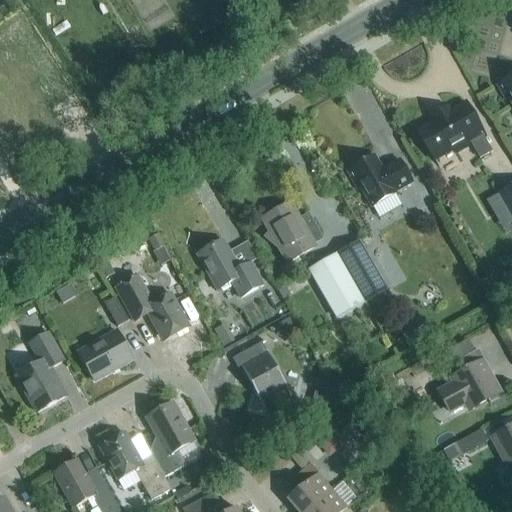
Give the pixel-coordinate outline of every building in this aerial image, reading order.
[(511,76),(497,85),(506,101),(509,99),(511,103),(511,76)] [(485,136),(466,103),(450,113),(447,108),(430,118),(433,122),(417,131),(434,161),(453,150),(455,154),(471,144),(480,159),(492,152),(484,137),(485,136)] [(382,171),(374,157),(347,172),(357,189),(361,187),(372,208),(396,195),(395,193),(413,183),(400,161),(382,171)] [(511,187),(496,196),(511,224),(511,223),(511,187)] [(311,219),(302,224),(291,204),(292,204),(291,203),(261,221),(261,222),(262,221),(269,233),(264,238),(279,251),(287,264),(316,248),(312,242),(321,237),(311,220),(311,219)] [(158,236),(149,241),(155,251),(164,247),(158,236)] [(223,242),(197,256),(217,292),(232,283),(241,299),(263,286),(250,264),(239,270),(223,242)] [(387,292),(358,243),(337,256),(366,304),(387,292)] [(366,304),(337,256),(309,272),(338,321),(366,304)] [(115,259),(103,265),(111,278),(122,273),(115,259)] [(148,316),(163,343),(189,328),(171,295),(153,305),(137,278),(116,290),(134,323),(148,316)] [(129,322),(116,298),(104,304),(118,328),(129,322)] [(279,322),(277,330),(288,333),(291,321),(289,317),(279,322)] [(419,318),(399,330),(409,348),(430,337),(419,318)] [(133,360),(117,332),(78,354),(94,382),(133,360)] [(40,364),(17,377),(37,414),(66,397),(50,370),(64,362),(48,334),(29,345),(40,364)] [(287,389),(261,343),(235,358),(261,404),(287,389)] [(469,410),(499,394),(476,353),(441,372),(447,383),(452,380),(455,385),(439,393),(450,412),(465,403),(469,410)] [(319,380),(319,406),(335,406),(335,380),(319,380)] [(404,411),(413,406),(405,392),(396,397),(404,411)] [(173,407),(149,421),(163,447),(151,454),(165,478),(185,467),(177,452),(193,443),(173,407)] [(340,426),(321,442),(334,456),(352,440),(340,426)] [(511,428),(492,439),(511,475),(511,428)] [(460,457),(487,443),(481,431),(453,446),(460,457)] [(141,463),(125,434),(99,449),(118,481),(135,472),(146,493),(152,502),(171,492),(166,482),(152,457),(141,463)] [(120,511),(96,469),(84,475),(76,461),(54,474),(73,509),(92,499),(99,511),(120,511)] [(287,500),(297,511),(308,511),(332,492),(317,476),(319,475),(310,465),(288,483),(296,493),(287,500)] [(346,509),(332,492),(308,511),(350,511),(347,508),(346,509)] [(11,511),(5,502),(0,504),(0,511),(11,511)]
